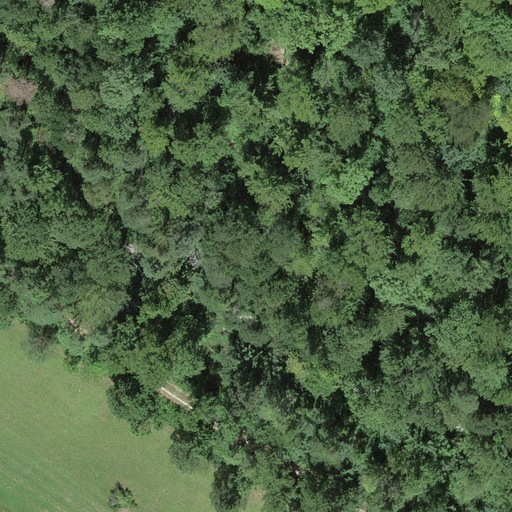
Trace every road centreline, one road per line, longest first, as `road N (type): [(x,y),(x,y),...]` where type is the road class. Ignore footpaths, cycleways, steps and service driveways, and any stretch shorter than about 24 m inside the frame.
road 1 (track): [(511,440),(336,377),(184,281),(0,191)]
road 2 (track): [(379,511),(163,389),(0,264)]
